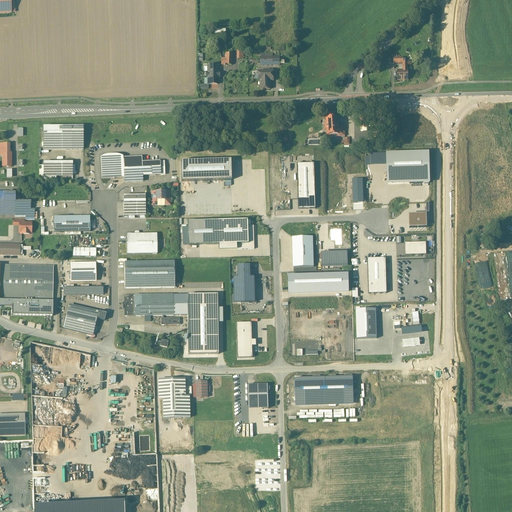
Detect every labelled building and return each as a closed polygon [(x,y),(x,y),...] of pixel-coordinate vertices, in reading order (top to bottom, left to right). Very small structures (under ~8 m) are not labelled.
[(0,0),(0,13),(11,13),(10,0),(0,0)] [(272,57),(260,58),(260,65),(272,65),(272,57)] [(408,80),(407,65),(402,65),(403,70),(397,70),(397,80),(408,80)] [(207,78),(207,85),(217,85),(217,78),(219,78),(219,73),(217,73),(217,66),(207,66),(207,73),(206,73),(206,78),(207,78)] [(273,70),(265,70),(265,72),(262,72),(262,76),(259,76),(259,81),(260,81),(260,90),(270,89),(270,81),(273,81),(273,70)] [(338,127),(338,117),(326,118),(327,123),(324,123),(324,129),(327,129),(327,135),(328,135),(328,137),(344,136),(344,127),(338,127)] [(66,127),(43,127),(43,148),(66,148),(66,127)] [(82,127),(66,127),(66,148),(66,150),(83,150),(82,127)] [(9,144),(0,144),(0,156),(2,157),(2,167),(11,167),(11,153),(9,153),(9,144)] [(386,154),(387,183),(430,182),(429,152),(386,154)] [(109,156),(107,156),(106,156),(105,156),(104,157),(102,157),(101,158),(102,178),(123,177),(122,158),(122,157),(120,157),(119,156),(117,156),(116,156),(114,156),(109,156)] [(141,157),(122,158),(123,177),(124,183),(142,182),(142,176),(164,175),(164,162),(141,163),(141,157)] [(230,160),(180,162),(181,182),(231,181),(230,160)] [(72,165),(43,165),(44,177),(72,176),(72,165)] [(297,165),(298,209),(315,209),(314,165),(297,165)] [(363,204),(362,179),(352,179),(353,205),(363,204)] [(168,192),(152,193),(153,206),(168,205),(168,192)] [(15,194),(4,194),(4,202),(15,202),(15,194)] [(145,196),(123,196),(123,217),(145,216),(145,196)] [(15,202),(4,202),(4,208),(0,208),(0,215),(15,215),(15,202)] [(34,211),(30,211),(30,202),(15,202),(15,215),(15,217),(25,217),(25,220),(34,220),(34,211)] [(408,215),(409,228),(426,227),(425,214),(408,215)] [(89,217),(53,217),(54,232),(90,232),(89,217)] [(31,224),(23,224),(24,220),(13,220),(13,226),(19,226),(19,233),(21,233),(21,234),(30,234),(30,233),(31,233),(31,224)] [(218,244),(219,251),(254,250),(253,227),(247,227),(247,221),(188,222),(189,244),(218,244)] [(157,234),(127,235),(127,255),(157,254),(157,234)] [(292,238),(293,268),(314,268),(313,238),(292,238)] [(425,243),(425,244),(406,244),(405,243),(405,255),(406,255),(425,254),(425,255),(426,255),(426,243),(425,243)] [(19,245),(0,244),(0,255),(19,256),(19,255),(19,246),(19,245)] [(96,249),(73,249),(73,257),(96,257),(96,249)] [(325,254),(325,266),(347,265),(347,253),(325,254)] [(385,259),(367,260),(368,294),(386,294),(385,259)] [(500,260),(502,281),(511,281),(511,283),(511,282),(511,269),(507,270),(506,260),(500,260)] [(174,262),(124,263),(124,289),(174,288),(174,262)] [(96,264),(70,264),(70,279),(96,279),(96,264)] [(53,266),(0,265),(0,300),(52,301),(53,266)] [(234,279),(235,304),(255,303),(255,278),(251,278),(251,266),(238,267),(238,279),(234,279)] [(288,276),(289,295),(348,293),(348,274),(288,276)] [(104,295),(104,287),(64,287),(64,295),(104,295)] [(173,295),(134,296),(135,316),(174,316),(173,295)] [(189,351),(218,350),(217,295),(188,296),(189,351)] [(134,296),(126,296),(124,296),(125,304),(124,305),(124,307),(125,308),(125,316),(127,316),(127,317),(135,316),(134,296)] [(97,316),(67,309),(63,329),(93,336),(97,316)] [(356,310),(356,340),(376,339),(376,310),(356,310)] [(237,356),(252,356),(251,322),(237,322),(237,356)] [(419,339),(402,341),(402,348),(420,346),(419,339)] [(185,379),(162,380),(163,419),(190,418),(189,396),(185,396),(185,379)] [(352,379),(295,380),(296,407),(353,405),(352,379)] [(206,382),(196,382),(196,399),(207,398),(206,382)] [(268,385),(248,386),(249,410),(269,409),(268,385)] [(0,418),(0,436),(25,435),(24,426),(17,427),(17,418),(0,418)]
